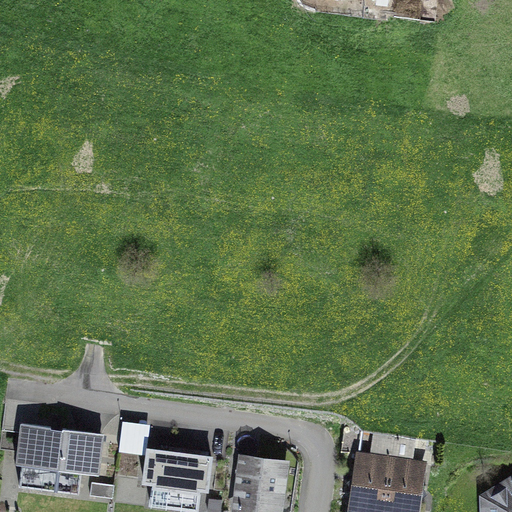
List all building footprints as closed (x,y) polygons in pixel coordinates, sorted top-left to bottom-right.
[(104,434),(22,424),(17,464),(22,465),(20,486),(80,493),(82,472),(99,474),(104,434)] [(120,451),(148,455),(148,449),(149,445),(121,441),(120,451)] [(213,457),(148,449),(148,455),(144,481),(154,483),(151,505),(199,510),(201,489),(209,490),(213,457)] [(384,511),(392,460),(359,455),(356,476),(347,483),(354,491),(351,511),(384,511)] [(278,511),(284,465),(245,460),(239,510),(257,511),(278,511)] [(392,460),(384,511),(417,511),(419,501),(428,494),(421,485),(424,464),(392,460)] [(115,485),(93,482),(91,496),(113,499),(115,485)] [(511,511),(511,483),(489,499),(488,511),(511,511)]
